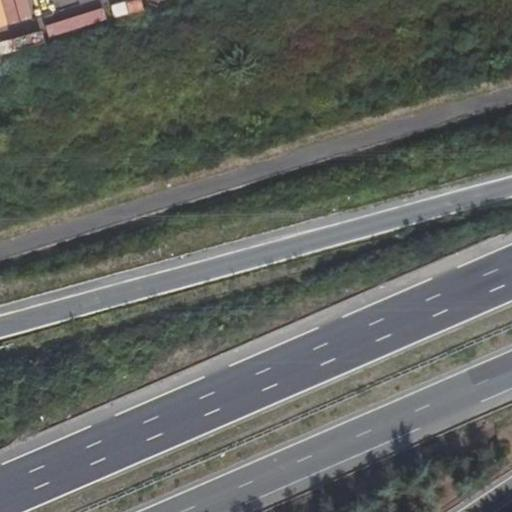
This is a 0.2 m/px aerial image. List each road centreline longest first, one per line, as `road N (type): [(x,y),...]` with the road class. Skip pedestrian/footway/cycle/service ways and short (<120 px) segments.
road 1 (trunk): [(511,277),(0,496)]
road 2 (unclassified): [(511,94),(0,250)]
road 3 (trunk): [(511,186),(0,326)]
road 4 (trunk): [(186,511),(511,373)]
